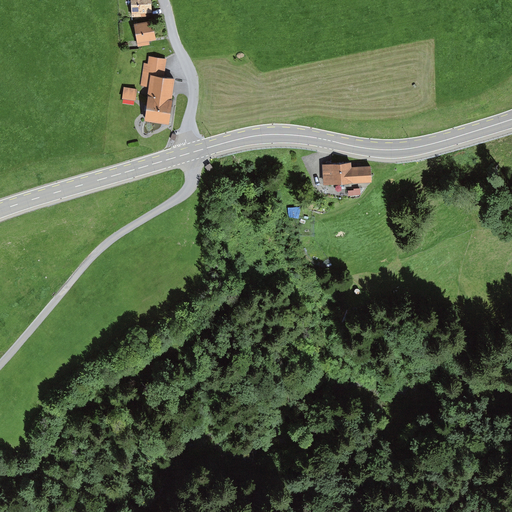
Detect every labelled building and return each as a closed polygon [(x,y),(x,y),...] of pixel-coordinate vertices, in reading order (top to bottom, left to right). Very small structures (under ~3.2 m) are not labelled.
[(150,0),(130,0),(132,17),(147,16),(147,14),(152,13),(150,0)] [(152,21),(134,24),(138,47),(150,45),(149,41),(155,40),(152,21)] [(141,86),(149,87),(151,76),(164,78),(166,60),(149,57),(148,64),(144,63),(141,86)] [(164,78),(151,76),(149,87),(144,121),(169,125),(175,79),(164,78)] [(137,90),(124,88),(122,99),(136,101),(137,90)] [(372,167),(352,169),(351,164),(323,165),(324,186),(373,183),(372,167)]
